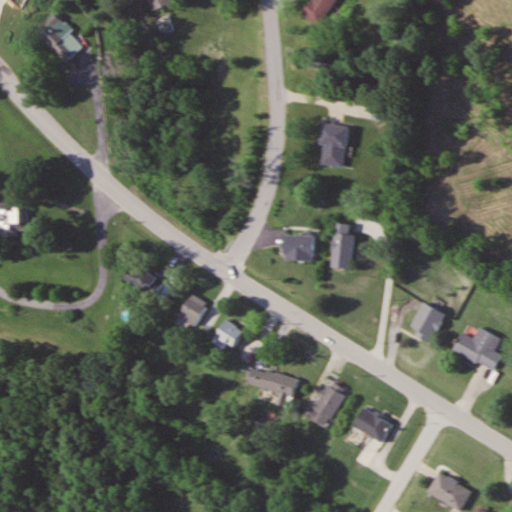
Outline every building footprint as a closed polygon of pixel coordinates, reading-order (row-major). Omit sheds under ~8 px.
[(171,0),(149,0),(151,8),(172,3),(171,0)] [(310,0),(302,12),(320,25),(337,0),(310,0)] [(86,42),(54,10),(35,30),(68,61),(86,42)] [(350,126),(324,122),(320,144),(325,144),(321,163),(343,167),(350,126)] [(0,221),(3,222),(3,232),(29,233),(29,202),(0,201),(0,221)] [(332,267),(353,268),(356,224),(336,223),(332,267)] [(315,234),(285,234),(285,259),(315,259),(315,234)] [(123,279),(156,298),(166,281),(132,262),(123,279)] [(195,326),(210,304),(193,292),(178,314),(195,326)] [(409,329),(430,342),(446,314),(425,302),(409,329)] [(244,330),(226,318),(212,340),(230,352),(244,330)] [(454,350),(494,370),(503,353),(496,350),(502,338),(481,327),(475,338),(463,332),(454,350)] [(294,397),(300,379),(252,364),(246,382),(294,397)] [(347,388),(327,378),(307,417),(328,427),(347,388)] [(353,425),(382,441),(392,421),(363,406),(353,425)] [(472,490),(439,471),(427,491),(460,511),(472,490)]
